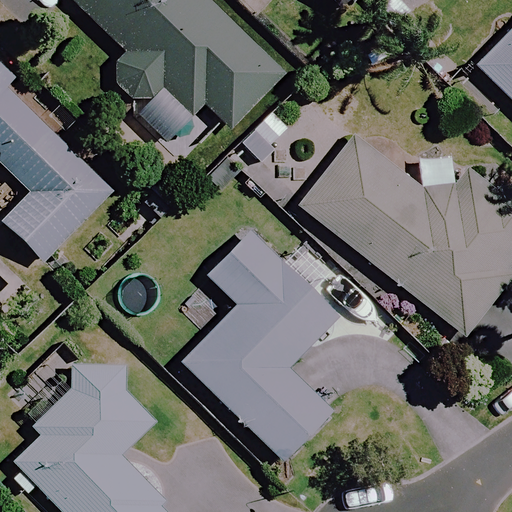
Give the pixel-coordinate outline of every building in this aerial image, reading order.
[(292,68),(218,0),(58,0),(57,2),(119,60),(103,77),(136,108),(128,117),(165,151),(200,112),(228,138),(292,68)] [(325,0),(346,21),(367,0),(325,0)] [(511,33),(476,68),(511,104),(511,33)] [(12,83),(0,70),(0,165),(31,197),(3,225),(44,266),(113,198),(6,90),(12,83)] [(358,134),(299,206),(465,340),(511,282),(511,196),(469,162),(438,199),(358,134)] [(305,290),(251,237),(210,279),(240,309),(185,366),(284,464),(333,415),(290,372),(344,317),(311,284),(305,290)] [(43,438),(13,465),(59,511),(170,511),(118,459),(156,421),(129,394),(131,372),(75,367),(72,391),(33,427),(43,438)]
